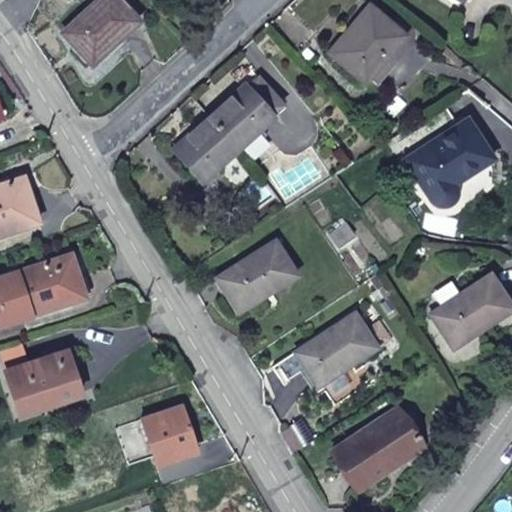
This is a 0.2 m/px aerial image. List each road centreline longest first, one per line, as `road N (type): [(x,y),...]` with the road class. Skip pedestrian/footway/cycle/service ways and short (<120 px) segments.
road 1 (residential): [(79,159),(293,511)]
road 2 (residential): [(79,159),(258,0)]
road 3 (residential): [(4,42),(79,159)]
